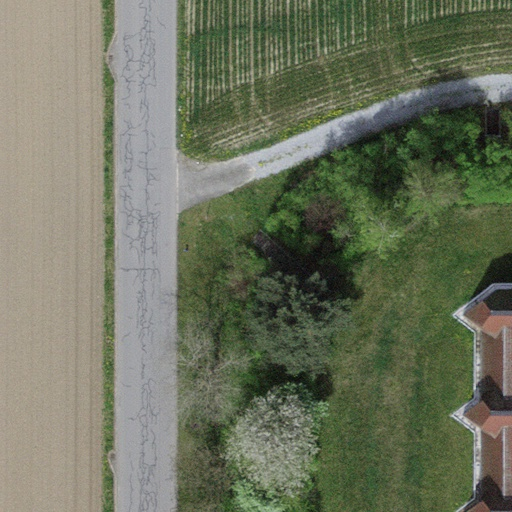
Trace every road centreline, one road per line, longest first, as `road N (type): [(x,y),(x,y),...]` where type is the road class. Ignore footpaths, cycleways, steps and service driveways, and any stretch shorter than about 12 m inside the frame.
road 1 (unclassified): [(139,511),(146,0)]
road 2 (track): [(511,91),(441,98),(143,201)]
